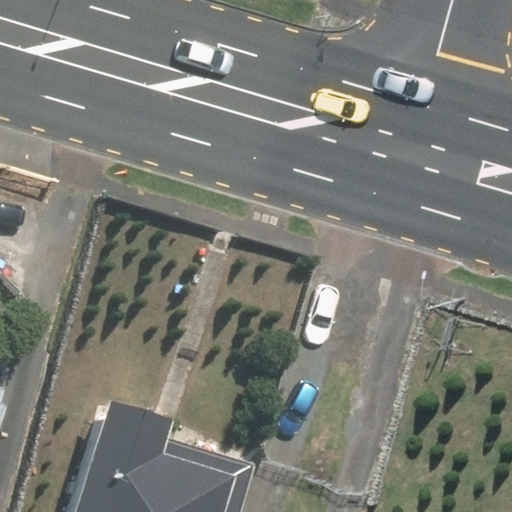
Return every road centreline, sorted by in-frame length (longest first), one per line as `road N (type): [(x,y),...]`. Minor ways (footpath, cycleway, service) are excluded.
road 1 (primary): [(0,30),(413,152)]
road 2 (residential): [(453,0),(413,152)]
